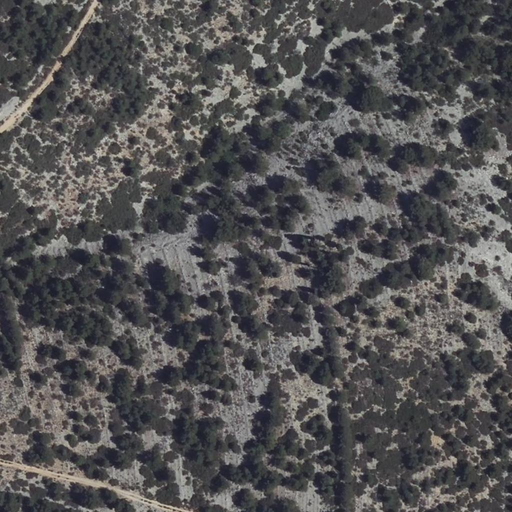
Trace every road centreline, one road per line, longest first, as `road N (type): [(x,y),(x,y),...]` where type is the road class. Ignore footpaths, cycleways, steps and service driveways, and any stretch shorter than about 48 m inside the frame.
road 1 (track): [(0,459),(190,511)]
road 2 (track): [(97,0),(50,81),(0,129)]
